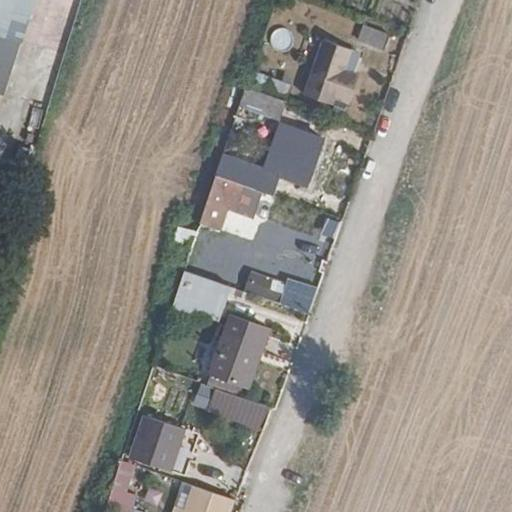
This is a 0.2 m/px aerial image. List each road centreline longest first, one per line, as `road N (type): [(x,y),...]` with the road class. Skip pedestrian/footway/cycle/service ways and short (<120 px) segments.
road 1 (residential): [(259,511),(443,0)]
road 2 (track): [(50,0),(0,144)]
